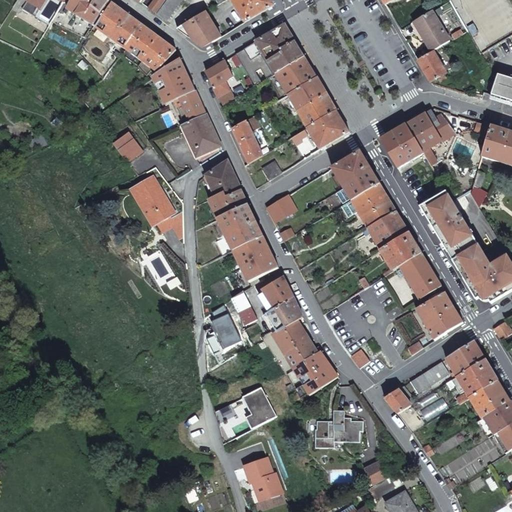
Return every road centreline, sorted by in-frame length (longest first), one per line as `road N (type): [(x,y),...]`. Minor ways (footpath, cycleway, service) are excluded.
road 1 (residential): [(371,395),(316,327),(257,201)]
road 2 (residential): [(481,326),(366,135)]
road 3 (residential): [(257,201),(192,63)]
road 4 (residential): [(449,511),(371,395)]
road 5 (residential): [(293,9),(360,126)]
road 6 (residential): [(371,395),(481,326)]
road 7 (residential): [(366,135),(257,201)]
